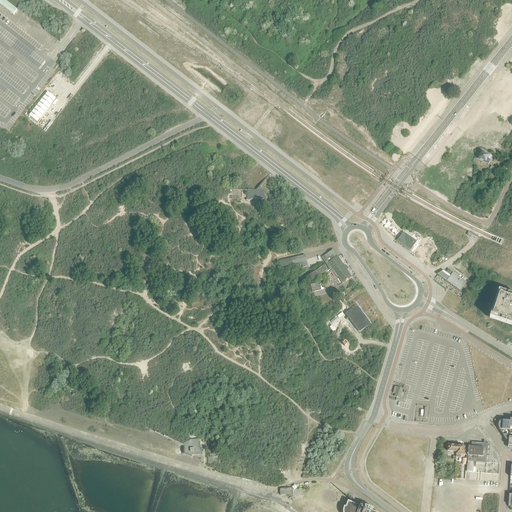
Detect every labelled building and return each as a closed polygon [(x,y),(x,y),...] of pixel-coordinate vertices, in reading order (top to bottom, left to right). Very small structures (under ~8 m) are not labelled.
[(2,0),(0,0),(0,4),(13,15),(17,11),(2,0)] [(48,92),(29,116),(37,122),(56,99),(48,92)] [(258,133),(261,129),(252,122),(249,125),(258,133)] [(478,159),(485,163),(487,164),(490,160),(487,159),(489,155),(482,151),(481,152),(480,152),(480,154),(480,155),(479,156),(478,157),(478,158),(478,159)] [(228,190),(247,192),(246,201),(249,201),(256,200),(264,200),(265,191),(261,187),(271,175),(270,174),(259,186),(256,191),(247,190),(228,188),(228,190)] [(398,240),(397,241),(398,242),(410,251),(416,243),(417,242),(414,240),(403,232),(398,240)] [(344,267),(337,257),(333,250),(322,258),(329,269),(327,270),(324,266),(310,276),(313,280),(314,279),(324,272),(325,273),(330,270),(336,279),(338,277),(342,283),(351,277),(346,270),(348,269),(346,266),(344,267)] [(307,267),(305,256),(279,262),(280,267),(299,263),(299,265),(302,265),(303,268),(307,267)] [(443,271),(437,274),(460,291),(466,282),(449,269),(446,273),(443,271)] [(511,295),(498,291),(489,319),(511,327),(511,326),(511,295)] [(373,326),(359,307),(356,303),(355,303),(356,305),(346,312),(346,313),(345,314),(346,315),(357,331),(358,332),(359,332),(360,331),(370,324),(372,327),(373,326)] [(348,321),(340,326),(343,331),(351,326),(348,321)] [(400,398),(403,389),(395,387),(393,393),(395,394),(394,397),(400,398)] [(509,424),(510,422),(508,422),(508,421),(503,420),(502,420),(501,421),(500,421),(499,422),(498,423),(498,424),(498,425),(498,426),(498,427),(498,428),(498,429),(504,437),(504,435),(504,430),(509,431),(510,428),(510,424),(509,424)] [(200,440),(200,439),(199,439),(198,439),(190,439),(183,443),(182,444),(183,454),(183,455),(192,458),(192,456),(201,455),(203,456),(204,455),(203,452),(202,451),(202,449),(201,449),(200,441),(200,440)] [(486,463),(488,444),(471,442),(471,447),(467,446),(467,455),(468,456),(467,462),(468,462),(467,472),(473,472),(474,466),(476,466),(476,462),(486,463)] [(458,446),(457,446),(456,452),(456,457),(453,456),(453,459),(456,460),(456,457),(460,458),(460,455),(467,455),(467,446),(460,446),(460,445),(458,445),(458,446)] [(214,456),(208,457),(207,457),(208,463),(208,464),(209,464),(215,463),(217,467),(219,465),(218,463),(218,456),(219,455),(217,452),(216,454),(214,454),(214,456)] [(302,492),(302,488),(299,488),(299,489),(299,490),(293,490),(291,490),(291,488),(284,489),(282,489),(280,489),(280,490),(280,491),(280,496),(289,495),(289,497),(290,497),(288,498),(289,499),(291,498),(293,501),(294,501),(295,500),(302,500),(302,492)] [(373,511),(372,511),(373,509),(368,507),(365,506),(364,508),(348,502),(345,510),(345,511),(373,511)]
